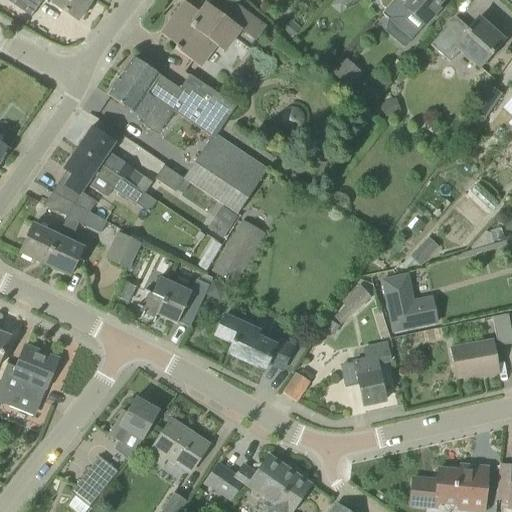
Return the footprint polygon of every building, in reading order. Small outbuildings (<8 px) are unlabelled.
[(6,0),(7,1),(31,18),(43,0),(49,0),(54,3),(53,4),(78,22),(92,0),(6,0)] [(174,19),(162,35),(178,47),(182,50),(180,52),(193,62),(208,41),(217,47),(220,49),(230,35),(235,39),(249,49),(265,27),(228,0),(225,0),(217,12),(204,3),(198,12),(186,3),(174,19)] [(336,0),(336,1),(345,9),(352,0),(336,0)] [(377,0),(379,5),(385,12),(395,0),(377,0)] [(395,0),(385,12),(383,14),(388,19),(396,18),(413,34),(423,24),(437,7),(443,0),(411,0),(405,8),(395,0)] [(455,17),(442,32),(431,45),(450,62),(459,51),(479,69),(504,41),(478,18),(469,29),(455,17)] [(290,22),(282,32),(291,39),(299,29),(290,22)] [(348,88),(361,72),(344,57),(331,72),(348,88)] [(124,72),(121,77),(175,111),(212,135),(213,134),(216,137),(237,107),(190,75),(180,89),(148,68),(134,58),(131,62),(124,72)] [(166,125),(175,111),(121,77),(108,96),(145,120),(149,114),(166,125)] [(484,120),(502,95),(491,88),(474,113),(484,120)] [(387,119),(402,113),(395,98),(381,103),(387,119)] [(282,117),(281,120),(282,122),(283,125),(284,128),(287,130),(290,131),(293,131),(296,131),(298,130),(301,128),(303,126),(304,123),(304,120),(304,117),(303,114),(301,111),(299,110),(296,109),(293,108),(290,109),(287,110),(285,112),(283,114),(282,117)] [(89,131),(77,148),(128,182),(135,170),(122,161),(109,153),(114,147),(115,144),(112,142),(91,128),(89,131)] [(267,171),(215,138),(213,136),(185,178),(237,215),(267,171)] [(0,164),(10,150),(10,149),(0,142),(0,164)] [(77,148),(64,169),(88,185),(107,198),(113,189),(138,206),(140,202),(145,194),(130,184),(128,182),(77,148)] [(176,190),(183,179),(164,166),(155,180),(174,192),(176,190)] [(96,203),(81,193),(62,179),(53,193),(74,204),(81,209),(89,213),(96,203)] [(183,179),(176,190),(184,195),(191,184),(183,179)] [(68,218),(74,204),(53,193),(44,206),(68,218)] [(77,218),(81,209),(74,204),(68,218),(59,237),(46,265),(71,277),(83,250),(68,243),(79,223),(77,218)] [(223,239),(231,227),(215,217),(207,229),(223,239)] [(234,286),(265,234),(243,220),(212,272),(234,286)] [(418,221),(413,226),(417,230),(420,232),(425,227),(418,221)] [(59,237),(33,225),(20,253),(46,265),(59,237)] [(129,269),(141,243),(118,232),(110,250),(113,252),(109,260),(129,269)] [(485,232),(469,249),(471,251),(493,244),(491,233),(485,232)] [(428,238),(411,257),(420,265),(437,246),(428,238)] [(206,255),(199,268),(206,273),(214,260),(206,255)] [(436,310),(416,314),(408,273),(380,279),(392,334),(438,325),(436,310)] [(191,292),(160,278),(153,294),(149,292),(149,294),(139,312),(155,320),(157,316),(177,325),(181,317),(193,323),(210,286),(197,280),(191,292)] [(214,281),(206,295),(220,302),(228,288),(214,281)] [(341,303),(352,315),(371,298),(360,286),(341,303)] [(351,316),(344,308),(334,317),(341,325),(351,316)] [(511,344),(511,337),(508,315),(492,317),(497,347),(511,344)] [(214,334),(234,343),(229,354),(265,370),(268,363),(283,370),(293,348),(277,341),(275,346),(256,337),(259,332),(243,324),(241,328),(221,319),(214,334)] [(331,322),(326,331),(334,337),(340,327),(331,322)] [(0,360),(10,338),(0,333),(0,360)] [(457,381),(498,374),(492,341),(450,348),(457,381)] [(0,401),(36,416),(59,360),(25,346),(17,367),(7,363),(0,379),(0,401)] [(368,360),(355,363),(359,385),(363,406),(385,401),(378,364),(390,361),(387,346),(366,350),(368,360)] [(302,370),(298,375),(309,383),(313,377),(302,370)] [(283,394),(296,403),(309,383),(298,375),(296,374),(283,394)] [(143,440),(159,412),(135,399),(127,413),(123,411),(109,437),(120,443),(116,450),(127,459),(127,461),(142,442),(143,440)] [(190,474),(209,446),(171,421),(147,457),(161,466),(166,458),(190,474)] [(247,488),(248,487),(275,505),(269,511),(293,511),(311,486),(268,456),(257,474),(243,464),(235,475),(218,464),(205,484),(231,502),(242,485),(247,488)] [(117,473),(108,466),(99,458),(71,493),(75,497),(89,507),(117,473)] [(497,499),(496,502),(508,503),(511,503),(511,466),(500,466),(498,486),(497,499)] [(410,493),(409,508),(438,510),(439,503),(449,504),(458,505),(470,506),(470,511),(471,511),(478,511),(483,511),(487,469),(470,467),(469,472),(462,472),(461,472),(448,471),(442,470),(438,470),(438,474),(438,479),(412,477),(410,493)] [(180,511),(187,503),(174,494),(161,511),(180,511)]
